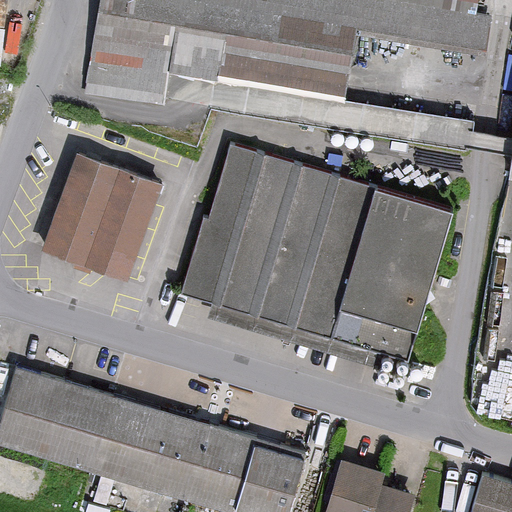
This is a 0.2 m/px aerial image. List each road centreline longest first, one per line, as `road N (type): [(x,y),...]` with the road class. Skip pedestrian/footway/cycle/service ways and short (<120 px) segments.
road 1 (unknown): [(479,176),(223,126),(210,143),(146,337)]
road 2 (residential): [(70,0),(0,196)]
